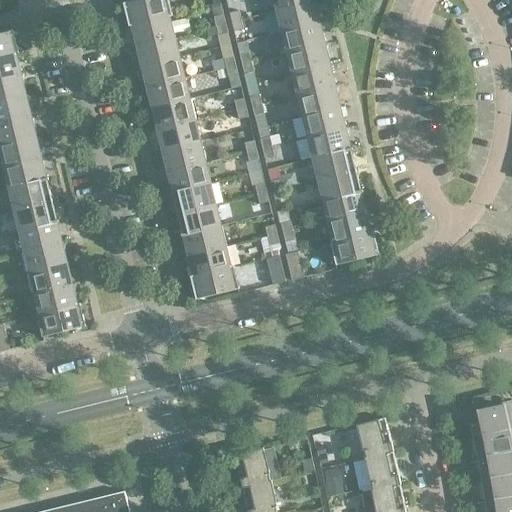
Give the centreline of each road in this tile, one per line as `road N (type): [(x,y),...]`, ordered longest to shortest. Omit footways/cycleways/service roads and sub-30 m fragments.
road 1 (residential): [(59,0),(141,333)]
road 2 (residential): [(439,511),(413,387),(511,363)]
road 3 (residential): [(141,333),(180,511)]
road 4 (residential): [(141,333),(0,365)]
